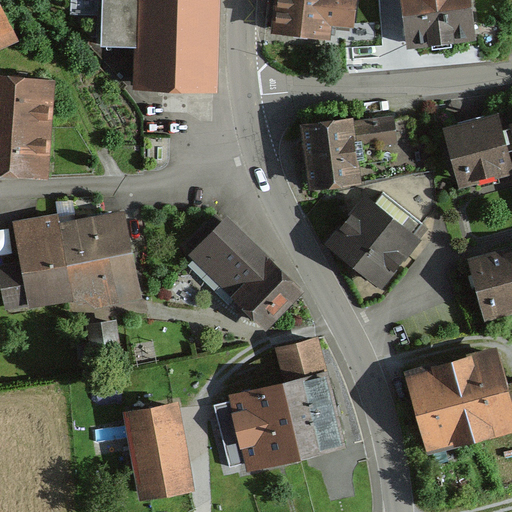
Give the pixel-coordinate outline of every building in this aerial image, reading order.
[(218,0),(103,0),(103,42),(137,43),(137,85),(217,87),(218,0)] [(274,0),(272,24),(329,30),(331,16),(347,17),(353,18),(354,0),(274,0)] [(401,0),(407,41),(480,32),(475,0),(401,0)] [(0,38),(12,34),(0,6),(0,38)] [(25,73),(0,72),(0,163),(10,164),(48,164),(49,73),(25,73)] [(511,155),(499,107),(443,121),(459,181),(511,167),(511,155)] [(303,138),(297,138),(297,148),(300,181),(360,176),(359,160),(384,158),(382,142),(399,141),(396,108),(301,116),(303,138)] [(383,187),(376,195),(368,188),(326,240),(365,271),(380,284),(429,226),(383,187)] [(94,289),(97,306),(140,297),(120,204),(58,217),(56,207),(8,218),(16,258),(0,261),(0,279),(6,308),(94,289)] [(201,225),(186,243),(192,249),(189,253),(250,312),(264,326),(305,286),(226,208),(206,230),(201,225)] [(511,244),(469,256),(486,317),(511,309),(511,244)] [(112,318),(81,321),(86,369),(118,366),(112,318)] [(277,378),(228,391),(230,399),(215,403),(217,409),(231,464),(247,460),(249,465),(348,440),(340,410),(319,330),(268,344),(277,378)] [(497,339),(405,366),(420,417),(427,442),(488,424),(489,429),(511,422),(511,376),(509,377),(497,339)] [(178,395),(123,405),(139,495),(194,485),(178,395)]
